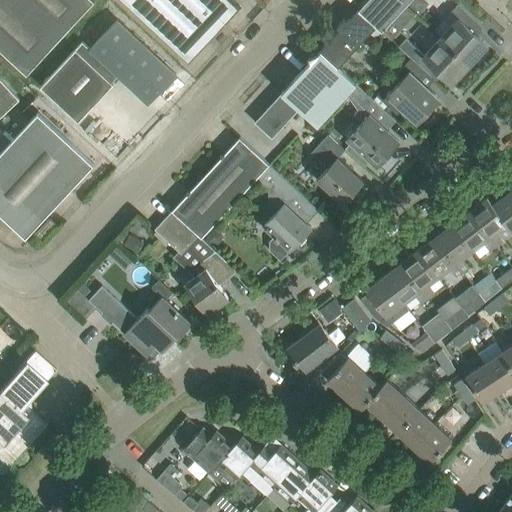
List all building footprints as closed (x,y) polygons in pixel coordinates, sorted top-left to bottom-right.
[(0,0),(0,48),(26,73),(94,0),(0,0)] [(240,6),(233,0),(125,0),(190,59),(240,6)] [(406,5),(401,0),(367,0),(358,9),(376,26),(382,31),(406,5)] [(401,0),(407,5),(408,3),(419,14),(429,3),(426,0),(401,0)] [(476,34),(483,27),(458,4),(451,12),(458,19),(441,37),(471,64),(488,45),(476,34)] [(338,67),(376,26),(358,9),(320,50),(338,67)] [(83,41),(41,86),(78,121),(113,83),(112,82),(118,75),(149,104),(176,74),(117,19),(90,48),(83,41)] [(471,64),(441,37),(425,55),(417,48),(417,49),(406,39),(399,47),(410,56),(410,57),(411,58),(426,72),(425,72),(434,81),(441,72),(453,83),(471,64)] [(357,84),(338,67),(320,50),(318,53),(308,56),(310,61),(282,92),(299,108),(318,125),(347,94),(357,84)] [(419,79),(425,72),(426,72),(411,58),(395,75),(401,80),(383,100),(397,114),(403,108),(418,121),(439,98),(419,79)] [(0,117),(20,99),(0,77),(0,117)] [(396,120),(371,97),(357,84),(347,94),(358,110),(354,114),(363,122),(348,138),(377,165),(399,142),(381,126),(390,116),(395,121),(396,120)] [(299,108),(282,92),(255,121),(272,138),(299,108)] [(38,111),(0,152),(0,211),(26,236),(94,162),(38,111)] [(328,133),(312,152),(328,167),(318,179),(343,202),(363,180),(338,157),(345,149),(328,133)] [(202,237),(256,178),(269,164),(240,137),(172,210),(199,235),(202,237)] [(312,203),(269,164),(256,178),(268,189),(269,206),(275,206),(276,212),(263,226),(275,237),(270,241),(271,250),(281,260),(311,227),(300,216),(312,203)] [(511,194),(504,184),(496,190),(501,197),(493,204),(492,204),(507,224),(511,230),(511,194)] [(472,196),(464,202),(497,245),(503,240),(497,232),(507,224),(492,204),(493,204),(487,196),(487,197),(478,203),(472,196)] [(497,245),(464,202),(456,209),(461,216),(452,223),(473,250),(484,242),(490,250),(497,245)] [(199,235),(172,210),(155,229),(181,253),(199,235)] [(473,250),(452,223),(444,230),(438,222),(430,229),(462,271),(469,267),(462,258),(473,250)] [(462,271),(430,229),(421,235),(427,242),(418,249),(439,276),(450,268),(456,276),(462,271)] [(237,270),(202,237),(199,235),(181,253),(179,255),(193,268),(198,274),(186,283),(208,313),(228,297),(218,284),(237,270)] [(131,237),(125,246),(135,252),(140,243),(131,237)] [(133,261),(118,246),(110,254),(126,269),(133,261)] [(439,276),(418,249),(409,256),(404,248),(395,255),(428,298),(434,293),(428,284),(439,276)] [(428,298),(395,255),(387,261),(392,269),(384,275),(404,302),(415,294),(422,302),(428,298)] [(502,288),(511,280),(511,267),(497,279),(496,280),(502,288)] [(404,302),(384,275),(375,282),(369,275),(360,281),(368,292),(360,298),(374,316),(380,321),(381,321),(387,325),(409,308),(404,302)] [(486,300),(502,288),(496,280),(480,292),(486,300)] [(163,350),(176,336),(178,339),(191,324),(162,297),(150,310),(148,308),(138,319),(102,285),(89,299),(102,312),(100,314),(101,315),(103,313),(112,321),(110,323),(111,324),(113,322),(149,356),(159,346),(163,350)] [(509,299),(504,292),(494,300),(499,307),(509,299)] [(371,319),(355,297),(342,307),(360,331),(371,319)] [(499,307),(494,300),(484,308),(489,314),(499,307)] [(452,329),(469,315),(462,306),(445,319),(447,321),(452,329)] [(301,338),(286,349),(296,362),(299,360),(306,370),(338,346),(318,320),(298,335),(301,338)] [(453,330),(452,329),(447,321),(430,335),(435,342),(453,330)] [(479,330),(474,324),(473,323),(463,332),(468,338),(479,330)] [(392,344),(396,337),(386,330),(381,337),(392,344)] [(458,346),(468,338),(463,332),(453,340),(454,340),(458,346)] [(423,353),(435,342),(430,335),(415,347),(423,353)] [(407,345),(396,337),(392,344),(402,351),(406,346),(407,345)] [(496,341),(477,353),(484,363),(502,389),(511,382),(511,365),(503,351),(496,341)] [(511,345),(503,351),(511,365),(511,345)] [(442,349),(436,354),(442,364),(449,360),(442,349)] [(35,350),(0,388),(0,473),(2,474),(49,421),(48,420),(45,423),(31,410),(30,398),(56,369),(35,350)] [(341,353),(324,370),(330,376),(327,379),(343,394),(365,371),(349,356),(347,358),(341,353)] [(456,371),(449,360),(442,364),(449,375),(456,371)] [(502,389),(484,363),(466,376),(483,402),(502,389)] [(380,386),(365,371),(343,394),(360,410),(367,403),(366,402),(380,386)] [(383,418),(404,394),(387,379),(380,386),(366,402),(367,403),(383,418)] [(469,390),(462,379),(455,384),(462,394),(469,390)] [(476,400),(469,390),(462,394),(469,405),(476,400)] [(399,432),(420,409),(404,394),(383,418),(399,432)] [(415,447),(436,424),(420,409),(399,432),(415,447)] [(452,439),(436,424),(415,447),(430,462),(452,439)] [(195,436),(184,448),(211,472),(233,446),(216,430),(212,435),(210,437),(202,430),(201,429),(195,436)] [(240,473),(259,452),(242,436),(233,446),(211,472),(210,473),(217,479),(223,471),(233,481),(240,473)] [(272,488),(298,460),(281,444),(273,453),(264,446),(259,452),(240,473),(267,497),(273,489),(272,488)] [(296,496),(315,475),(298,460),(272,488),(273,489),(289,504),(296,496)] [(165,469),(157,479),(175,494),(183,485),(165,469)] [(320,469),(315,475),(296,496),(308,507),(304,511),(328,511),(337,501),(330,494),(338,485),(320,469)] [(132,509),(143,497),(137,491),(126,504),(132,509)] [(511,511),(511,494),(498,511),(511,511)] [(188,495),(183,501),(191,508),(196,502),(188,495)] [(373,511),(374,511),(357,496),(349,505),(340,497),(337,501),(328,511),(373,511)] [(132,509),(129,511),(154,511),(157,509),(148,501),(143,497),(132,509)]
